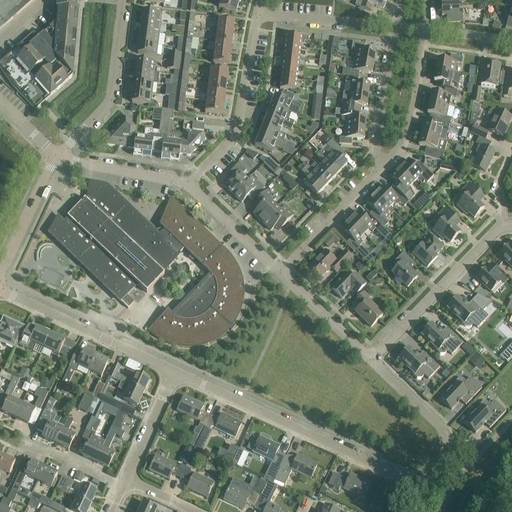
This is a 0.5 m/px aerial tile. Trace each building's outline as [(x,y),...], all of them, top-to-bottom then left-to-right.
[(0,0),(0,30),(33,0),(0,0)] [(59,9),(77,9),(77,0),(57,0),(57,8),(59,9)] [(223,9),(226,10),(230,11),(236,13),(239,3),(231,0),(220,0),(218,7),(223,9)] [(383,10),(386,0),(361,0),(360,0),(357,0),(355,6),(371,11),(373,6),(383,10)] [(458,10),(458,4),(441,5),(442,17),(446,17),(447,23),(463,22),(462,12),(462,10),(458,10)] [(56,47),(75,48),(79,10),(77,9),(59,9),(57,21),(44,33),(56,47)] [(142,22),(160,24),(161,13),(153,12),(143,11),(142,22)] [(235,22),(225,21),(218,20),(217,31),(233,33),(235,22)] [(140,33),(159,35),(160,24),(142,22),(140,33)] [(232,44),(233,33),(217,31),(216,42),(232,44)] [(22,92),(58,61),(38,38),(34,33),(20,45),(21,46),(18,48),(17,48),(0,62),(0,66),(15,87),(17,86),(22,92)] [(58,61),(73,77),(75,48),(56,47),(44,33),(38,38),(58,61)] [(139,43),(158,46),(159,35),(140,33),(139,43)] [(286,35),(285,46),(301,48),(301,41),(308,42),(308,37),(286,35)] [(230,55),(232,44),(216,42),(214,53),(230,55)] [(355,60),(374,63),(376,52),(363,50),(365,44),(353,42),(352,48),(357,49),(355,60)] [(138,54),(148,55),(157,56),(158,46),(139,43),(138,54)] [(301,48),(285,46),(284,57),(299,59),(301,48)] [(168,61),(181,62),(182,54),(169,52),(168,61)] [(213,63),(219,64),(229,65),(230,55),(214,53),(213,63)] [(437,59),(436,70),(454,73),(456,63),(461,64),(462,57),(451,55),(450,61),(437,59)] [(284,57),(282,68),(298,69),(299,59),(284,57)] [(136,71),(154,73),(155,62),(147,61),(137,60),(136,71)] [(346,76),(358,77),(359,72),(371,74),(374,63),(355,60),(353,70),(347,69),(347,70),(342,70),(341,75),(346,76)] [(58,61),(22,92),(21,93),(36,109),(57,91),(73,77),(58,61)] [(174,70),(174,75),(178,76),(179,71),(180,71),(181,62),(168,61),(167,69),(174,70)] [(484,63),(482,73),(481,84),(497,86),(498,75),(499,65),(484,63)] [(282,68),(281,79),(297,80),(298,69),(282,68)] [(209,80),(227,82),(228,71),(210,69),(209,80)] [(436,70),(434,81),(446,83),(445,88),(457,91),(459,84),(460,74),(454,73),(436,70)] [(153,83),(153,84),(158,84),(159,73),(154,73),(136,71),(134,81),(153,83)] [(171,76),(169,86),(177,87),(178,76),(174,75),(174,76),(171,76)] [(344,93),(368,96),(370,85),(357,83),(358,77),(346,76),(345,82),(346,82),(344,92),(344,93)] [(506,79),(505,81),(503,97),(511,98),(511,92),(511,77),(511,80),(506,79)] [(280,89),(290,91),(296,91),(297,80),(281,79),(280,89)] [(207,91),(226,93),(227,82),(209,80),(207,91)] [(133,92),(152,94),(153,84),(153,83),(134,81),(133,92)] [(177,87),(169,86),(166,86),(165,96),(169,96),(176,96),(177,87)] [(456,97),(457,91),(445,88),(444,95),(432,92),(429,103),(448,107),(450,96),(456,97)] [(479,103),(481,89),(475,88),(473,102),(479,103)] [(206,102),(224,104),(226,93),(207,91),(202,90),(202,95),(207,96),(206,102)] [(132,103),(142,104),(148,104),(148,108),(153,109),(156,109),(156,108),(157,103),(151,100),(152,94),(133,92),(132,103)] [(298,105),(292,102),(294,96),(282,92),(280,97),(275,95),(271,106),(287,112),(291,114),(297,116),(299,110),(300,108),(299,106),(298,105)] [(342,103),(342,110),(354,112),(355,105),(367,107),(368,96),(344,93),(344,92),(342,103)] [(169,96),(167,110),(174,111),(176,97),(169,96)] [(205,112),(213,113),(223,115),(224,104),(206,102),(205,112)] [(439,116),(438,122),(450,124),(451,117),(446,116),(448,107),(429,103),(427,113),(439,116)] [(271,106),(267,116),(292,126),(294,122),(288,120),(291,114),(287,112),(271,106)] [(153,109),(153,116),(161,117),(162,110),(162,109),(156,108),(156,109),(153,109)] [(346,127),(365,129),(366,118),(353,117),(354,112),(342,110),(341,116),(341,119),(342,120),(344,121),(347,121),(346,127)] [(488,130),(493,133),(502,137),(511,118),(497,111),(496,112),(492,110),(490,111),(488,115),(489,118),(493,120),(488,130)] [(290,131),(292,126),(267,116),(263,126),(279,132),(281,127),(290,131)] [(136,135),(137,128),(125,117),(105,139),(107,146),(134,149),(136,135)] [(193,121),(192,128),(203,130),(204,123),(193,121)] [(479,137),(485,140),(488,133),(475,127),(476,124),(470,121),(468,132),(471,133),(471,134),(479,137)] [(425,124),(421,135),(440,140),(446,141),(448,131),(450,124),(438,122),(437,127),(425,124)] [(159,132),(157,152),(162,153),(161,160),(179,162),(180,155),(183,134),(168,132),(169,124),(160,123),(159,132)] [(263,126),(259,136),(284,146),(286,142),(277,138),(279,132),(263,126)] [(365,129),(346,127),(345,138),(340,137),(339,144),(351,145),(352,139),(364,140),(365,129)] [(152,151),(157,152),(159,132),(145,130),(144,136),(136,135),(134,149),(133,156),(151,158),(152,151)] [(183,134),(180,155),(183,156),(185,154),(187,156),(190,156),(206,140),(203,133),(183,130),(183,134)] [(440,140),(421,135),(418,146),(431,149),(430,151),(427,150),(426,156),(424,156),(442,161),(448,142),(440,140)] [(282,150),(284,146),(259,136),(255,146),(271,153),(273,147),(282,150)] [(472,166),(476,168),(486,172),(495,152),(489,149),(491,143),(485,140),(479,137),(476,144),(479,145),(476,152),(478,154),(476,160),(472,158),(470,159),(468,162),(469,164),(473,165),(472,166)] [(319,153),(340,172),(347,164),(342,159),(346,155),(331,141),(326,146),(333,153),(329,157),(322,150),(319,153)] [(319,167),(332,180),(340,172),(319,153),(316,156),(323,163),(319,167)] [(408,160),(400,169),(414,182),(418,177),(420,179),(427,183),(433,176),(419,163),(421,165),(417,169),(408,160)] [(225,187),(233,195),(247,180),(241,175),(246,170),(239,163),(229,173),(234,178),(225,187)] [(324,188),(332,180),(319,167),(315,164),(310,169),(304,164),(302,166),(324,188)] [(304,183),(310,189),(317,196),(324,188),(302,166),(301,165),(298,168),(301,171),(301,172),(308,179),(304,183)] [(278,177),(280,175),(283,172),(278,168),(274,173),(274,175),(278,177)] [(409,187),(414,182),(400,169),(391,178),(400,186),(396,191),(409,202),(413,197),(415,196),(411,189),(409,187)] [(461,170),(455,177),(459,181),(466,174),(461,170)] [(247,180),(233,195),(242,203),(250,194),(255,198),(262,191),(265,188),(252,175),(247,180)] [(289,186),(293,190),(297,186),(293,182),(289,186)] [(126,295),(137,284),(137,283),(116,263),(119,259),(111,252),(122,241),(130,248),(133,245),(141,253),(158,235),(107,186),(91,183),(88,200),(87,201),(84,197),(82,199),(83,200),(82,202),(81,202),(63,222),(58,217),(50,233),(128,309),(129,308),(128,308),(134,302),(126,295)] [(484,197),(474,187),(469,183),(461,191),(466,195),(456,205),(462,211),(464,209),(474,219),(484,208),(479,203),(484,197)] [(404,207),(409,202),(396,191),(392,195),(383,186),(375,195),(389,208),(394,203),(395,205),(398,205),(400,203),(404,207)] [(254,214),(262,223),(276,208),(271,204),(275,199),(267,191),(258,201),(262,206),(254,214)] [(370,215),(381,226),(383,228),(388,223),(381,216),(389,208),(375,195),(366,204),(376,212),(372,216),(370,215)] [(437,196),(432,201),(436,205),(441,201),(437,196)] [(171,199),(167,208),(161,225),(166,230),(158,235),(141,253),(133,245),(130,248),(122,241),(111,252),(119,259),(116,263),(137,283),(137,284),(147,293),(164,275),(162,272),(185,248),(192,254),(189,258),(193,261),(196,258),(208,270),(210,273),(171,315),(167,312),(149,331),(154,335),(160,339),(164,341),(169,343),(175,345),(180,346),(184,346),(191,346),(196,346),(201,345),(207,343),(216,339),(221,335),(225,332),(228,328),(231,331),(236,326),(232,323),(235,319),(237,315),(240,308),(241,304),(242,299),(243,292),(243,288),(242,283),(241,276),(239,272),(237,268),(235,264),(234,264),(230,258),(231,258),(228,254),(222,248),(225,245),(222,243),(220,246),(171,199)] [(276,208),(262,223),(271,231),(279,222),(283,226),(293,216),(284,207),(279,212),(276,208)] [(460,222),(450,212),(445,208),(437,215),(442,220),(433,230),(438,235),(440,234),(450,244),(460,233),(455,228),(460,222)] [(350,221),(364,234),(368,229),(372,231),(375,228),(365,219),(358,212),(350,221)] [(410,220),(405,215),(402,219),(406,224),(410,220)] [(405,225),(400,220),(395,225),(400,231),(405,225)] [(364,234),(350,221),(342,229),(358,246),(361,243),(359,238),(364,234)] [(291,222),(285,227),(289,231),(295,226),(291,222)] [(390,234),(383,228),(381,226),(376,231),(385,239),(390,234)] [(444,247),(436,240),(433,237),(425,245),(423,243),(413,253),(420,261),(427,267),(437,257),(436,255),(444,247)] [(508,244),(505,248),(498,255),(511,267),(511,242),(509,246),(508,244)] [(361,246),(356,251),(365,259),(370,254),(361,246)] [(335,261),(325,251),(309,268),(320,278),(331,267),(337,273),(352,257),(345,251),(335,261)] [(412,262),(405,255),(403,253),(394,263),(398,267),(392,273),(396,277),(393,280),(399,286),(402,283),(407,288),(418,277),(407,267),(412,262)] [(358,263),(356,266),(356,269),(359,272),(362,271),(364,269),(364,265),(362,263),(358,263)] [(486,268),(483,271),(476,278),(491,292),(501,282),(496,278),(501,273),(491,264),(487,269),(486,268)] [(372,272),(366,279),(370,282),(374,278),(378,274),(375,271),(373,273),(372,272)] [(345,274),(338,281),(331,289),(342,299),(350,290),(356,295),(363,288),(366,284),(357,275),(352,281),(345,274)] [(370,297),(364,292),(355,302),(360,307),(355,312),(371,327),(383,315),(368,300),(370,297)] [(472,302),(467,307),(467,306),(466,306),(465,306),(465,305),(464,304),(464,303),(458,297),(447,308),(462,322),(461,323),(466,327),(470,327),(473,324),(477,328),(488,317),(472,301),(472,302)] [(0,323),(0,341),(15,349),(25,327),(3,316),(0,323)] [(440,333),(439,333),(439,332),(438,331),(438,330),(432,324),(421,335),(436,349),(435,350),(440,354),(444,354),(447,351),(452,355),(463,344),(446,328),(446,329),(442,333),(441,333),(440,333)] [(44,348),(51,334),(36,327),(35,331),(27,328),(19,345),(33,352),(36,345),(44,348)] [(65,341),(51,334),(44,348),(59,355),(60,354),(69,359),(73,350),(63,346),(65,341)] [(466,343),(461,348),(470,356),(474,351),(466,343)] [(511,345),(501,357),(504,360),(508,363),(511,358),(511,345)] [(409,348),(398,359),(413,373),(412,374),(417,378),(421,378),(424,375),(428,379),(439,368),(423,352),(423,353),(418,358),(418,357),(417,357),(416,357),(416,356),(415,355),(415,354),(409,348)] [(90,371),(96,358),(97,356),(96,358),(92,356),(91,356),(92,354),(85,350),(84,352),(77,350),(69,367),(76,370),(78,366),(90,371)] [(476,354),(469,361),(478,370),(486,363),(476,354)] [(96,358),(90,371),(101,377),(104,370),(109,361),(101,358),(100,360),(96,358)] [(115,365),(110,374),(109,378),(122,384),(143,394),(149,381),(136,374),(132,381),(117,374),(120,367),(115,365)] [(452,366),(448,371),(453,375),(457,370),(452,366)] [(28,383),(30,380),(29,379),(30,372),(21,370),(20,379),(28,383)] [(446,370),(441,375),(446,380),(450,375),(446,370)] [(0,377),(11,383),(14,377),(2,371),(0,375),(0,377)] [(2,412),(15,418),(22,405),(10,399),(19,381),(20,379),(14,377),(11,383),(1,404),(5,405),(2,412)] [(451,410),(458,403),(459,401),(459,400),(460,400),(461,400),(466,404),(465,405),(466,405),(481,389),(470,378),(466,382),(463,379),(458,380),(454,384),(455,385),(441,400),(451,410)] [(41,379),(39,388),(50,390),(52,381),(41,379)] [(92,398),(94,399),(98,401),(105,386),(99,383),(92,398)] [(124,400),(128,402),(137,406),(143,394),(122,384),(119,389),(127,393),(124,400)] [(39,399),(34,408),(40,411),(48,393),(38,388),(31,385),(29,390),(36,393),(34,396),(39,399)] [(94,399),(92,398),(85,395),(78,409),(87,413),(94,399)] [(205,427),(210,416),(201,412),(204,406),(184,397),(177,411),(201,422),(199,425),(205,427)] [(51,398),(40,421),(36,430),(44,434),(42,438),(55,444),(62,430),(52,426),(56,416),(51,414),(57,401),(51,398)] [(100,401),(92,418),(86,430),(92,433),(98,420),(105,404),(100,401)] [(118,410),(121,404),(115,401),(112,407),(118,410)] [(484,424),(485,423),(490,428),(489,428),(490,428),(506,412),(494,401),(490,406),(487,403),(483,403),(478,407),(479,408),(465,423),(476,433),(482,427),(481,426),(483,425),(483,424),(484,424)] [(22,405),(15,418),(28,424),(35,411),(22,405)] [(135,411),(122,405),(120,411),(132,417),(135,411)] [(210,416),(205,427),(210,430),(212,427),(235,438),(242,424),(222,414),(219,420),(210,416)] [(67,419),(62,430),(55,444),(69,450),(73,441),(75,436),(68,433),(73,422),(67,419)] [(108,469),(115,455),(108,451),(115,435),(122,439),(124,433),(121,431),(123,427),(115,423),(113,427),(112,427),(102,449),(95,462),(108,469)] [(253,451),(253,452),(272,461),(277,463),(275,466),(276,466),(273,472),(278,474),(286,457),(277,452),(280,447),(269,442),(270,440),(269,438),(263,435),(260,436),(260,437),(257,443),(255,447),(253,451)] [(251,440),(247,449),(253,451),(255,447),(257,443),(251,440)] [(102,449),(89,442),(82,456),(95,462),(102,449)] [(285,486),(292,470),(311,479),(318,465),(298,455),(295,461),(286,457),(278,474),(274,481),(285,486)] [(180,467),(165,460),(156,456),(156,457),(153,463),(149,471),(169,480),(172,475),(181,479),(188,463),(183,461),(180,467)] [(4,457),(0,465),(0,469),(10,474),(15,462),(4,457)] [(26,476),(38,481),(45,467),(27,459),(12,490),(18,493),(26,476)] [(188,463),(181,479),(190,483),(187,489),(207,498),(211,489),(214,483),(191,472),(194,466),(188,463)] [(58,473),(45,467),(38,481),(51,487),(53,483),(58,473)] [(339,490),(340,487),(364,498),(371,484),(351,474),(348,480),(334,473),(328,484),(334,487),(333,487),(339,490)] [(62,491),(68,479),(63,476),(57,489),(62,491)] [(68,479),(62,491),(68,494),(77,498),(80,493),(70,489),(74,481),(68,479)] [(246,504),(255,508),(264,489),(264,490),(268,482),(261,479),(260,481),(257,479),(250,495),(230,486),(224,500),(243,510),(246,504)] [(77,498),(91,505),(97,492),(95,491),(97,488),(89,484),(88,488),(83,486),(80,493),(77,498)] [(287,511),(279,508),(265,502),(270,492),(264,490),(264,489),(255,508),(263,511),(287,511)] [(13,502),(18,493),(12,490),(8,500),(13,502)] [(8,509),(12,502),(4,498),(0,505),(0,511),(10,511),(11,510),(8,509)] [(87,511),(91,505),(77,498),(71,511),(50,502),(48,507),(57,511),(87,511)] [(37,509),(40,504),(31,499),(28,505),(37,509)] [(155,511),(157,510),(143,503),(138,511),(155,511)]
